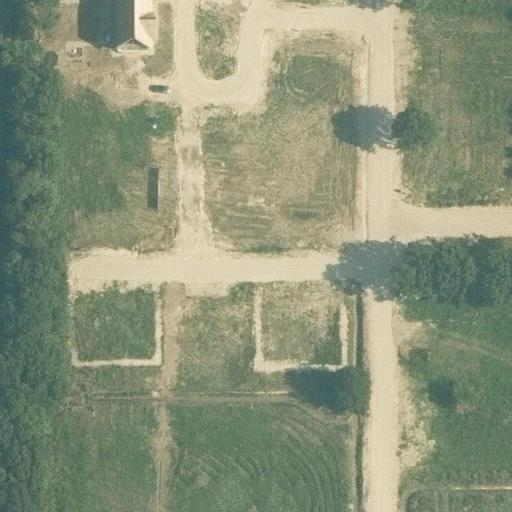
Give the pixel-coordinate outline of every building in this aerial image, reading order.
[(146,8),(114,8),(114,56),(146,56),(146,46),(150,46),(150,27),(146,27),(146,8)] [(416,80),(416,128),(450,128),(450,80),(416,80)] [(504,144),(504,162),(511,161),(511,114),(507,114),(507,96),(490,96),(490,123),(504,123),(504,144)] [(344,199),(344,186),(345,185),(345,154),(306,154),(306,131),(287,131),(287,200),(313,200),(313,199),(344,199)] [(404,298),(404,330),(460,330),(460,298),(440,298),(440,294),(424,294),(424,298),(404,298)] [(511,302),(491,302),(491,340),(511,339),(511,302)] [(148,364),(126,363),(125,410),(147,411),(148,364)] [(511,511),(511,371),(504,371),(503,396),(511,395),(511,479),(441,476),(445,373),(397,371),(390,511),(511,511)] [(335,511),(336,464),(178,461),(176,511),(335,511)]
